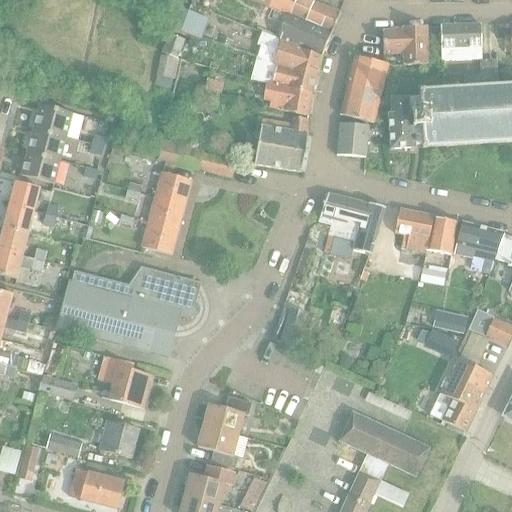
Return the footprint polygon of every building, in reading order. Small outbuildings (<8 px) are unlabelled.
[(248,0),(271,10),(332,35),(340,15),(304,0),(248,0)] [(191,34),(199,37),(204,25),(196,22),(198,16),(179,10),(172,29),(191,36),(191,34)] [(271,10),(268,18),(286,25),(279,40),(322,58),(332,35),(271,10)] [(440,61),(442,63),(481,62),(480,27),(438,28),(440,61)] [(403,68),(427,66),(426,51),(425,28),(402,29),(402,33),(382,34),(383,57),(402,56),(403,68)] [(322,58),(279,40),(262,32),(257,45),(265,48),(261,59),(280,68),(316,76),(322,58)] [(177,60),(185,40),(168,34),(161,54),(177,60)] [(256,57),(250,80),(267,83),(267,84),(272,85),(311,94),(316,76),(280,68),(261,59),(256,57)] [(339,116),(373,125),(388,68),(355,59),(339,116)] [(497,88),(497,71),(480,72),(480,76),(464,77),(465,90),(497,88)] [(311,94),(272,85),(267,84),(262,101),(270,103),(268,109),(307,117),(311,94)] [(456,90),(460,147),(511,143),(511,86),(497,88),(465,90),(456,90)] [(422,149),(460,147),(456,90),(419,92),(419,99),(390,100),(391,114),(388,115),(390,151),(415,150),(415,147),(422,146),(422,149)] [(33,131),(65,139),(71,115),(39,107),(33,131)] [(299,173),(307,133),(307,120),(291,117),(290,124),(262,120),(253,166),(299,173)] [(335,157),(364,159),(367,128),(338,125),(335,157)] [(59,163),(65,139),(33,131),(27,155),(59,163)] [(91,146),(102,149),(106,138),(95,135),(91,146)] [(164,139),(158,160),(194,171),(197,171),(229,181),(233,164),(234,163),(235,160),(203,152),(204,149),(164,139)] [(100,157),(102,149),(91,146),(89,154),(100,157)] [(68,151),(66,166),(83,169),(85,153),(68,151)] [(52,187),(59,163),(27,155),(21,178),(52,187)] [(83,177),(93,180),(96,170),(86,167),(83,177)] [(132,172),(133,188),(147,188),(146,171),(132,172)] [(154,200),(184,208),(191,183),(161,175),(154,200)] [(9,207),(34,214),(39,191),(14,185),(9,207)] [(351,252),(371,258),(383,211),(327,196),(318,224),(330,227),(327,237),(353,244),(351,252)] [(177,233),(184,208),(154,200),(147,225),(177,233)] [(28,236),(34,214),(9,207),(3,229),(28,236)] [(426,252),(433,218),(399,211),(395,235),(404,237),(401,250),(425,255),(426,252)] [(433,218),(426,252),(450,257),(457,223),(433,218)] [(495,260),(504,237),(505,235),(500,233),(462,224),(457,245),(470,249),(467,258),(493,265),(495,260)] [(170,258),(177,233),(147,225),(140,250),(170,258)] [(0,252),(22,258),(28,236),(3,229),(0,240),(0,252)] [(511,240),(504,237),(495,260),(511,266),(511,283),(510,289),(508,292),(511,293),(511,240)] [(34,261),(44,264),(47,251),(37,249),(34,261)] [(44,264),(34,261),(22,258),(0,252),(0,276),(16,280),(20,267),(42,273),(44,264)] [(199,304),(196,302),(201,285),(141,269),(129,287),(75,273),(73,281),(69,280),(56,330),(167,359),(179,314),(186,316),(192,318),(196,317),(200,315),(201,311),(201,308),(199,304)] [(420,282),(445,287),(447,275),(422,270),(420,282)] [(0,316),(6,318),(12,296),(0,292),(0,316)] [(18,321),(28,324),(31,313),(21,310),(18,321)] [(280,342),(296,347),(306,315),(289,310),(280,342)] [(490,341),(507,349),(511,338),(511,325),(480,311),(470,331),(490,341)] [(50,329),(28,324),(18,321),(6,318),(0,316),(0,341),(1,341),(4,328),(47,339),(50,329)] [(451,317),(448,331),(462,334),(465,320),(451,317)] [(457,353),(478,363),(489,341),(468,330),(457,353)] [(423,331),(418,342),(425,345),(425,346),(451,357),(457,343),(431,331),(431,333),(423,331)] [(0,352),(0,344),(1,341),(0,341),(0,365),(17,370),(20,357),(0,352)] [(108,402),(143,411),(152,379),(126,372),(129,363),(120,360),(108,402)] [(436,403),(430,415),(443,422),(465,432),(492,377),(457,360),(436,403)] [(0,375),(14,379),(17,370),(0,365),(0,375)] [(39,392),(72,402),(77,387),(43,377),(39,392)] [(202,427),(237,437),(243,416),(247,417),(251,405),(227,398),(224,410),(208,406),(202,427)] [(511,398),(503,417),(511,422),(511,398)] [(387,465),(416,478),(429,449),(352,413),(338,442),(367,456),(359,472),(340,511),(365,511),(369,504),(376,508),(374,511),(408,511),(409,511),(403,508),(410,494),(380,481),(387,465)] [(99,452),(130,460),(138,431),(107,422),(99,452)] [(231,458),(237,437),(202,427),(197,448),(212,453),(209,464),(233,471),(236,459),(231,458)] [(46,449),(78,458),(81,445),(50,436),(46,449)] [(19,479),(32,482),(39,452),(26,449),(19,479)] [(184,497),(218,506),(224,486),(228,487),(232,474),(208,468),(205,480),(189,475),(184,497)] [(87,473),(87,474),(77,471),(69,497),(80,500),(80,501),(117,511),(124,484),(87,473)] [(184,497),(179,511),(216,511),(218,506),(184,497)]
